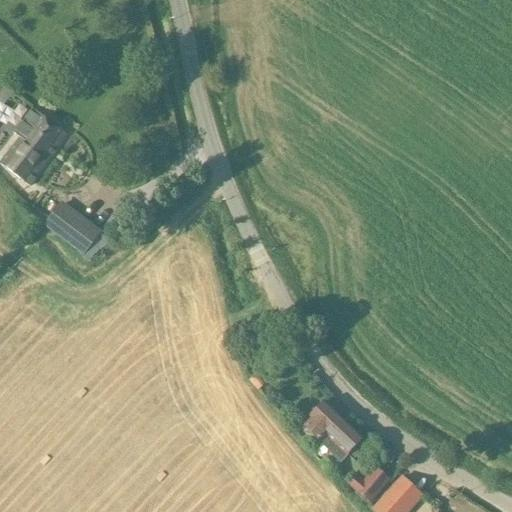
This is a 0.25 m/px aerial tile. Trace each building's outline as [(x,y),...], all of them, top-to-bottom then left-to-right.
[(28,124),(0,161),(30,184),(68,133),(33,106),(23,120),(28,124)] [(43,227),(82,256),(83,258),(102,233),(61,203),(43,227)] [(250,361),(272,353),(267,338),(246,344),(250,361)] [(339,463),(346,455),(362,439),(325,403),(302,427),(339,463)] [(347,485),(356,493),(370,504),(389,481),(375,469),(363,483),(355,476),(347,485)] [(404,477),(373,511),(412,511),(426,496),(404,477)]
